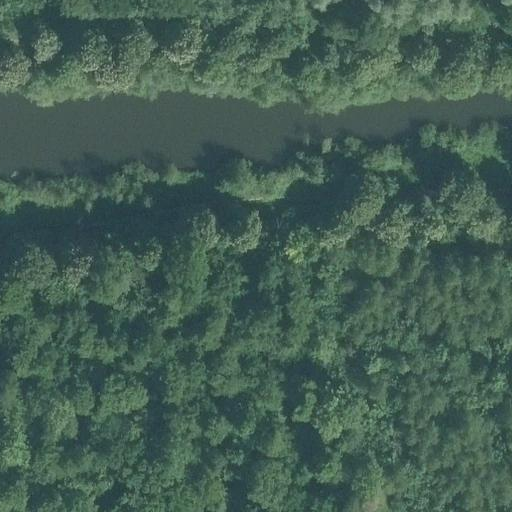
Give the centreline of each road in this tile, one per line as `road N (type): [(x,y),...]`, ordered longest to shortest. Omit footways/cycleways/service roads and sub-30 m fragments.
road 1 (track): [(511,37),(344,49),(47,41),(5,57),(0,52)]
road 2 (track): [(0,249),(183,211),(280,209)]
road 3 (track): [(280,209),(511,190)]
